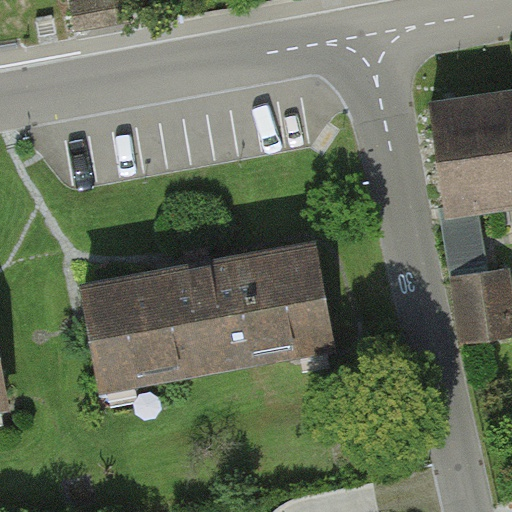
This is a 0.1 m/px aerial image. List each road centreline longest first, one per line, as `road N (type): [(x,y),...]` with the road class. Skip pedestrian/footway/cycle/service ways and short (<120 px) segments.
road 1 (residential): [(464,511),(361,35)]
road 2 (unclassified): [(0,99),(361,35)]
road 3 (unclassified): [(361,35),(511,8)]
